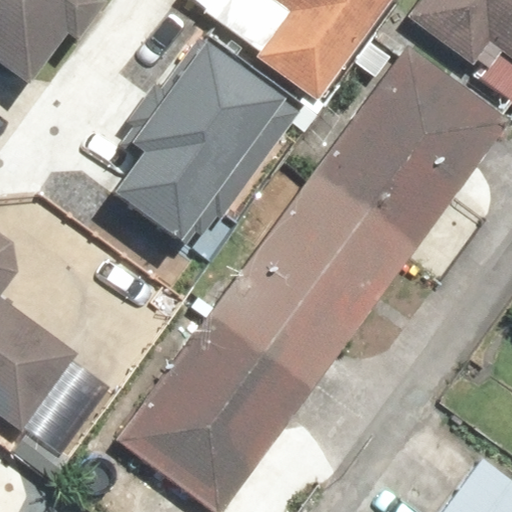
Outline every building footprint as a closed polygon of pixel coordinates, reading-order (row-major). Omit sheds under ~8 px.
[(0,0),(0,70),(36,96),(104,0),(0,0)] [(198,0),(191,11),(260,59),(254,67),(314,108),(389,0),(198,0)] [(511,0),(404,0),(394,13),(480,78),(493,61),(511,75),(511,0)] [(133,142),(95,195),(188,260),(296,107),(194,35),(123,135),(133,142)] [(404,36),(113,432),(217,507),(508,111),(404,36)] [(0,405),(17,418),(70,346),(0,294),(0,276),(20,250),(14,232),(0,223),(0,405)] [(511,511),(511,479),(482,457),(442,511),(511,511)]
